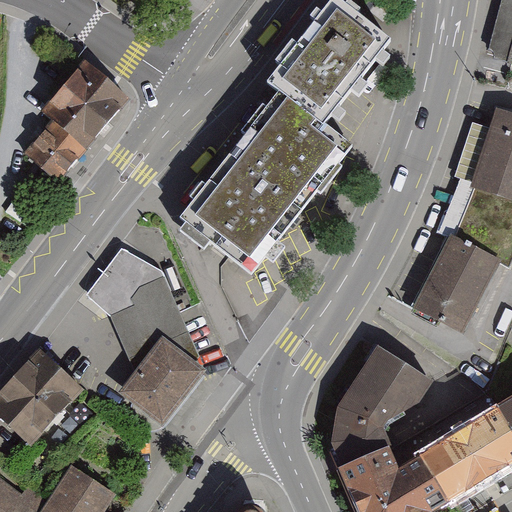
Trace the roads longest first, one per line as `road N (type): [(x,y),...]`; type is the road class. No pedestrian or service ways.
road 1 (secondary): [(443,5),(396,176),(276,415)]
road 2 (secondary): [(0,341),(185,91)]
road 3 (tertiary): [(53,0),(185,91)]
road 4 (residential): [(276,415),(223,455),(182,511)]
